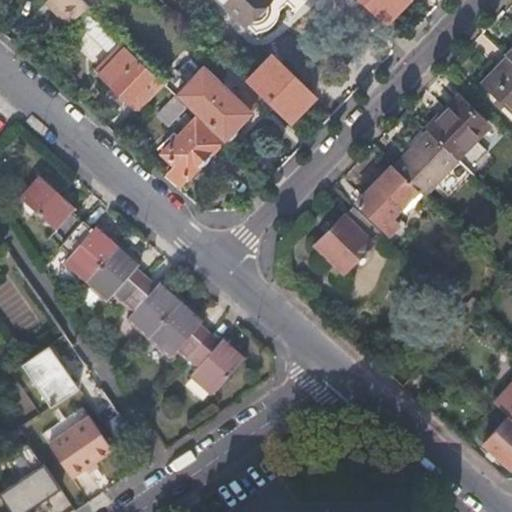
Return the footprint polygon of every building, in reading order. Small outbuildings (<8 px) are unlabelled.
[(88,7),(95,0),(53,0),(62,9),(57,14),(69,26),(77,18),(88,7)] [(159,0),(141,0),(150,9),(159,0)] [(221,0),(246,25),(257,34),(258,33),(271,30),(278,22),(278,11),(289,0),(221,0)] [(166,86),(88,7),(77,18),(112,52),(97,69),(115,86),(111,91),(124,105),(128,100),(140,112),(166,86)] [(511,60),(507,56),(482,82),(511,111),(511,60)] [(179,74),(166,86),(176,95),(187,106),(199,117),(201,115),(225,138),(250,112),(226,89),(224,90),(204,70),(190,84),(179,74)] [(187,106),(176,95),(157,114),(169,126),(187,106)] [(461,96),(428,131),(459,161),(491,126),(461,96)] [(221,143),(196,119),(163,154),(176,167),(169,173),(182,186),(221,143)] [(395,165),(392,166),(418,192),(425,198),(459,161),(428,131),(395,165)] [(38,165),(17,189),(55,224),(48,232),(70,251),(63,258),(105,296),(111,291),(129,307),(124,313),(169,354),(174,348),(194,366),(189,372),(212,392),(248,353),(225,333),(221,337),(200,319),(205,314),(160,274),(155,279),(137,262),(142,257),(100,219),(95,224),(73,204),(77,200),(38,165)] [(418,192),(392,166),(357,202),(391,235),(400,225),(394,218),(418,192)] [(382,234),(353,207),(316,246),(344,273),(382,234)] [(73,377),(89,365),(66,331),(49,343),(73,377)] [(117,438),(131,428),(94,374),(80,384),(117,438)] [(68,384),(54,394),(58,399),(73,389),(68,384)] [(511,385),(495,403),(509,416),(511,418),(511,385)] [(90,413),(49,441),(72,475),(113,447),(90,413)] [(511,468),(511,418),(509,416),(484,442),(511,468)] [(309,455),(293,466),(302,496),(371,496),(380,468),(364,455),(309,455)] [(31,511),(50,511),(63,504),(39,465),(0,488),(0,503),(5,511),(26,511),(30,510),(31,511)]
